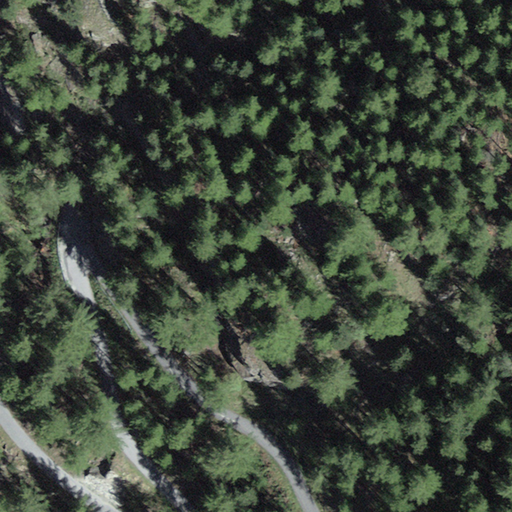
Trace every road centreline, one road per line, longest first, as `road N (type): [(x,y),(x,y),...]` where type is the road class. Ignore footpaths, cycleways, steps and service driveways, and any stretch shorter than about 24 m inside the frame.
road 1 (track): [(192,511),(123,444),(79,270),(83,251),(103,252),(154,355),(285,457),(318,511)]
road 2 (track): [(0,415),(9,433),(105,511)]
